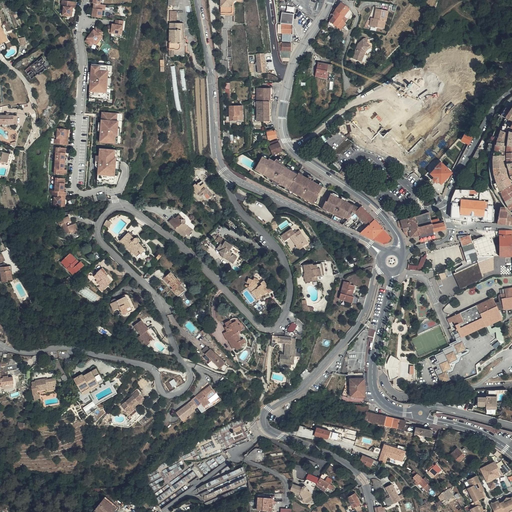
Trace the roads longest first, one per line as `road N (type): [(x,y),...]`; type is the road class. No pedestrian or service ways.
road 1 (residential): [(229,175),(242,213),(286,265),(291,293),(275,328),(258,326),(208,270),(138,214),(116,208),(99,227),(101,241),(156,294),(180,358)]
road 2 (residential): [(0,343),(23,353),(64,347),(147,365),(165,395),(187,381),(180,358)]
road 3 (unclassified): [(261,417),(300,391),(355,328),(382,265)]
road 4 (secondary): [(290,73),(286,140),(387,223)]
road 5 (tertiary): [(198,0),(217,159),(229,175)]
road 6 (tertiary): [(229,175),(384,255)]
road 7 (residential): [(372,369),(387,391),(406,399),(511,384)]
road 8 (residential): [(371,511),(364,481),(350,465),(268,431)]
road 9 (residential): [(441,205),(490,113),(511,89)]
road 10 (residential): [(268,431),(164,511)]
